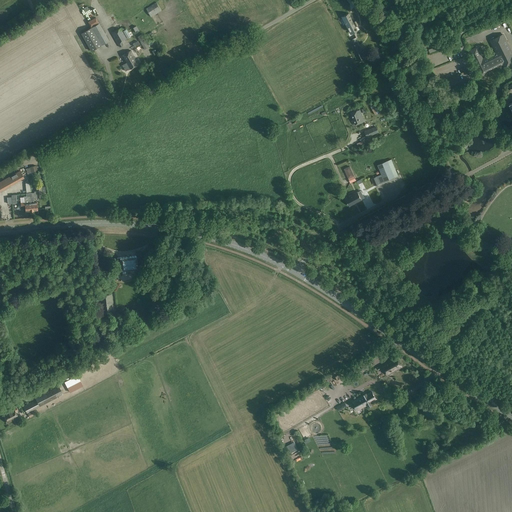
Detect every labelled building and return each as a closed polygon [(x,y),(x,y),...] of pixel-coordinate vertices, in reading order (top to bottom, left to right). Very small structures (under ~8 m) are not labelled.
[(151,17),(161,10),(156,2),(146,9),(151,17)] [(357,29),(356,27),(358,25),(356,20),(353,22),(349,13),(343,16),(351,32),(357,29)] [(109,41),(99,23),(96,17),(88,22),(91,27),(81,33),(91,51),(102,45),(109,41)] [(122,30),(123,29),(122,27),(111,33),(119,47),(123,45),(121,42),(127,39),(122,30)] [(489,41),(495,52),(483,58),(477,47),(469,51),(475,64),(477,67),(480,74),(481,76),(502,66),(503,67),(511,63),(511,50),(504,33),(489,41)] [(144,50),(149,47),(142,34),(138,36),(144,50)] [(362,52),(359,47),(357,43),(351,46),(353,50),(360,62),(365,59),(364,56),(362,52)] [(482,56),(491,52),(488,45),(479,50),(482,56)] [(125,71),(129,69),(138,64),(131,51),(121,56),(125,63),(122,65),(125,71)] [(440,85),(445,96),(451,94),(446,82),(440,85)] [(379,106),(372,108),(373,112),(377,111),(378,115),(381,114),(379,106)] [(362,122),(364,121),(360,110),(358,111),(357,110),(351,113),(356,125),(362,122)] [(384,119),(387,121),(394,115),(392,112),(384,119)] [(367,137),(379,132),(377,127),(365,131),(367,137)] [(381,175),(376,177),(379,183),(384,182),(384,181),(394,177),(387,161),(384,162),(377,165),(381,175)] [(348,179),(354,176),(350,166),(344,169),(348,179)] [(0,191),(24,178),(20,170),(0,181),(0,191)] [(42,197),(42,192),(45,191),(45,187),(35,187),(36,191),(34,191),(34,192),(32,192),(33,197),(30,197),(32,211),(38,210),(37,202),(34,202),(33,198),(42,197)] [(357,192),(345,198),(350,206),(362,200),(359,194),(362,193),(361,190),(358,192),(357,192)] [(25,211),(32,211),(30,197),(33,197),(32,192),(26,193),(26,196),(23,196),(24,202),(20,203),(21,207),(25,207),(25,211)] [(136,256),(120,257),(121,270),(137,268),(136,256)] [(100,311),(114,309),(112,293),(98,295),(100,311)] [(97,319),(90,320),(91,329),(101,328),(99,315),(96,315),(97,319)] [(382,365),(384,369),(388,375),(402,367),(397,357),(382,365)] [(343,372),(335,377),(338,381),(347,377),(343,372)] [(70,392),(83,386),(77,375),(64,382),(70,392)] [(50,379),(39,385),(40,387),(43,386),(43,387),(52,382),(50,379)] [(36,399),(23,406),(27,413),(63,394),(59,385),(35,397),(36,399)] [(371,402),(376,400),(376,399),(372,391),(371,392),(366,394),(358,398),(358,399),(353,402),(357,410),(358,410),(363,407),(371,403),(371,402)] [(346,406),(344,402),(336,407),(338,411),(346,406)] [(14,408),(3,414),(7,423),(18,418),(15,412),(18,410),(16,407),(14,409),(14,408)]
